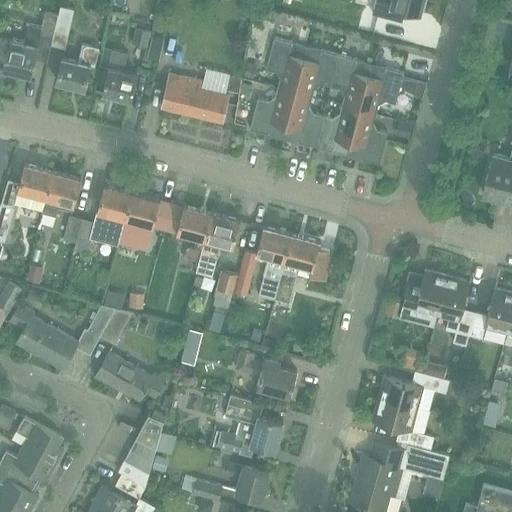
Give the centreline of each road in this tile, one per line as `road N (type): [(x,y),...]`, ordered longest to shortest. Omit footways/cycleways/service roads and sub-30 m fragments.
road 1 (tertiary): [(387,217),(0,119)]
road 2 (residential): [(308,511),(387,217)]
road 3 (residential): [(410,223),(468,0)]
road 4 (residential): [(0,370),(104,418),(57,511)]
